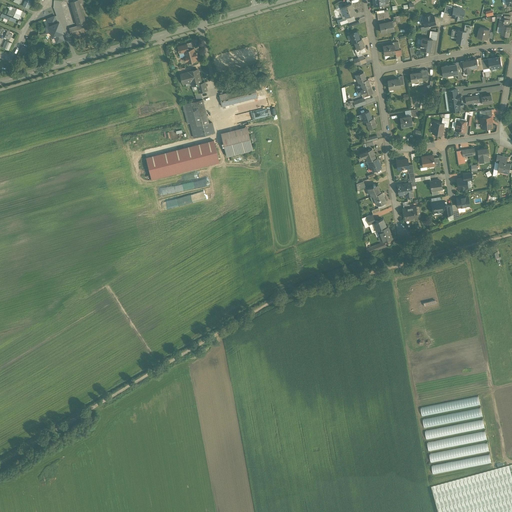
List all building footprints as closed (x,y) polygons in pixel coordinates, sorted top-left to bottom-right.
[(78,0),(76,0),(71,2),(78,25),(84,23),(85,23),(78,0)] [(343,6),(342,7),(342,8),(346,17),(353,14),(355,14),(351,3),(343,6)] [(452,6),(446,5),(444,13),(450,15),(452,6)] [(21,15),(25,17),(27,11),(11,6),(8,14),(20,19),(21,15)] [(55,8),(46,10),(51,27),(48,28),(49,31),(51,30),(60,28),(55,8)] [(346,19),(346,17),(342,8),(336,10),(340,13),(343,20),(346,19)] [(457,9),(453,8),(451,17),(455,18),(458,19),(458,18),(462,19),(464,10),(461,10),(461,9),(457,8),(457,9)] [(2,13),(1,16),(16,22),(17,18),(2,13)] [(433,15),(429,16),(429,15),(426,16),(426,17),(423,17),(425,26),(429,25),(435,24),(433,15)] [(510,19),(504,18),(504,20),(500,19),(498,26),(502,27),(501,33),(506,34),(509,35),(511,29),(511,26),(508,25),(508,22),(510,22),(510,19)] [(392,21),(379,23),(381,32),(394,30),(392,21)] [(78,25),(69,28),(71,35),(74,34),(86,30),(84,23),(78,25)] [(489,29),(480,27),(481,28),(480,32),(479,32),(478,37),(487,39),(489,31),(489,29)] [(60,28),(51,30),(54,40),(66,36),(63,28),(61,29),(60,28)] [(10,33),(11,31),(8,29),(5,37),(13,41),(15,38),(12,37),(13,34),(10,33)] [(464,31),(458,30),(456,37),(456,41),(464,42),(466,31),(464,31)] [(357,31),(349,34),(352,42),(354,41),(360,39),(359,39),(357,31)] [(429,39),(422,37),(420,49),(430,51),(432,39),(429,39)] [(361,38),(359,39),(360,39),(354,41),(357,48),(355,49),(357,54),(366,51),(361,38)] [(186,44),(178,46),(179,53),(184,51),(188,50),(186,44)] [(393,44),(383,45),(384,54),(395,52),(395,50),(394,44),(393,44)] [(188,50),(184,51),(185,56),(184,56),(183,58),(184,60),(185,61),(187,61),(187,62),(196,60),(195,56),(196,56),(195,52),(194,52),(193,48),(188,50)] [(492,58),(489,58),(490,68),(502,65),(500,56),(495,57),(495,58),(492,59),(492,58)] [(479,64),(478,58),(466,60),(467,65),(468,65),(468,68),(468,69),(469,68),(477,67),(479,66),(479,64)] [(489,58),(482,60),(482,63),(483,69),(490,68),(489,58)] [(452,64),(441,66),(443,76),(453,74),(453,76),(457,75),(458,79),(462,79),(461,72),(457,72),(456,63),(452,63),(452,64)] [(198,69),(180,74),(183,83),(183,82),(190,80),(191,84),(193,84),(193,85),(197,85),(201,83),(198,69)] [(421,71),(410,73),(411,81),(429,79),(427,69),(420,70),(421,71)] [(363,71),(356,74),(358,82),(360,81),(366,79),(363,71)] [(399,78),(387,80),(388,88),(400,87),(400,84),(399,78)] [(366,79),(360,81),(363,89),(370,86),(368,79),(366,79)] [(205,82),(201,83),(197,85),(198,89),(199,92),(201,91),(206,90),(205,82)] [(254,86),(219,95),(222,106),(257,97),(254,86)] [(370,86),(363,89),(360,90),(362,95),(372,92),(370,86)] [(452,90),(447,91),(448,100),(458,99),(458,98),(457,94),(457,89),(452,90)] [(483,96),(481,96),(482,101),(482,104),(492,102),(491,95),(483,96)] [(197,100),(185,103),(190,123),(191,127),(209,123),(203,99),(197,100)] [(458,99),(448,100),(450,110),(459,109),(459,106),(459,104),(458,100),(458,99)] [(369,111),(361,113),(364,121),(366,120),(371,118),(369,111)] [(411,116),(400,117),(401,126),(412,124),(411,117),(411,116)] [(491,117),(481,117),(481,128),(492,127),(491,117)] [(371,118),(366,120),(369,128),(376,125),(373,118),(371,118)] [(466,121),(457,120),(455,130),(465,132),(466,124),(466,121)] [(209,123),(191,127),(194,137),(214,132),(212,122),(209,123)] [(443,123),(434,122),(432,133),(442,135),(442,130),(443,130),(443,126),(443,123)] [(221,133),(222,138),(248,131),(247,127),(221,133)] [(248,131),(222,138),(227,156),(252,150),(248,131)] [(219,162),(214,140),(146,157),(147,160),(151,174),(152,179),(219,162)] [(479,147),(462,150),(463,156),(464,156),(478,154),(477,149),(479,149),(479,147)] [(372,148),(364,152),(359,154),(361,158),(364,157),(366,157),(367,161),(369,160),(375,158),(372,148)] [(479,149),(477,149),(478,154),(479,162),(488,160),(488,155),(487,148),(479,149)] [(462,150),(456,151),(458,165),(465,164),(464,156),(463,156),(462,150)] [(433,155),(422,157),(423,164),(423,167),(427,166),(434,165),(433,158),(433,155)] [(507,157),(497,155),(496,161),(499,162),(497,170),(501,171),(501,169),(509,171),(509,172),(511,163),(506,163),(507,157)] [(375,158),(369,160),(371,167),(371,166),(373,170),(381,167),(377,157),(375,158)] [(403,159),(402,160),(401,160),(400,160),(397,161),(397,160),(396,160),(398,170),(398,169),(399,170),(402,170),(403,169),(407,168),(409,168),(408,165),(407,159),(403,159)] [(151,174),(147,160),(141,161),(145,176),(151,174)] [(463,178),(456,179),(458,188),(460,188),(461,189),(464,188),(465,188),(467,187),(466,180),(466,178),(463,178)] [(415,179),(408,180),(408,183),(411,183),(412,188),(416,188),(416,185),(415,183),(415,179)] [(433,181),(430,182),(431,190),(438,189),(441,189),(440,180),(437,181),(437,180),(433,181)] [(363,181),(356,184),(357,190),(365,187),(363,181)] [(408,183),(397,185),(399,194),(407,193),(407,196),(407,197),(412,196),(412,192),(412,188),(411,183),(408,183)] [(377,184),(368,188),(370,192),(372,195),(371,195),(371,196),(373,195),(380,192),(377,184)] [(380,192),(373,195),(377,205),(384,202),(386,202),(382,192),(380,192)] [(468,196),(456,198),(457,204),(458,207),(464,206),(469,205),(468,196)] [(432,202),(431,202),(433,212),(441,211),(443,211),(445,211),(444,206),(443,200),(441,201),(432,202)] [(451,205),(444,206),(445,211),(443,211),(443,215),(447,214),(453,214),(452,210),(451,205)] [(403,208),(405,220),(418,218),(417,212),(416,206),(409,207),(403,208)] [(372,214),(366,216),(369,226),(374,224),(373,223),(375,222),(372,214)] [(375,222),(373,223),(374,224),(377,230),(378,230),(386,226),(383,219),(375,222)] [(386,226),(378,230),(380,235),(383,241),(392,237),(389,231),(390,231),(388,226),(386,226)] [(376,244),(366,248),(367,254),(378,249),(377,246),(376,244)] [(511,511),(511,467),(431,489),(437,511),(511,511)]
